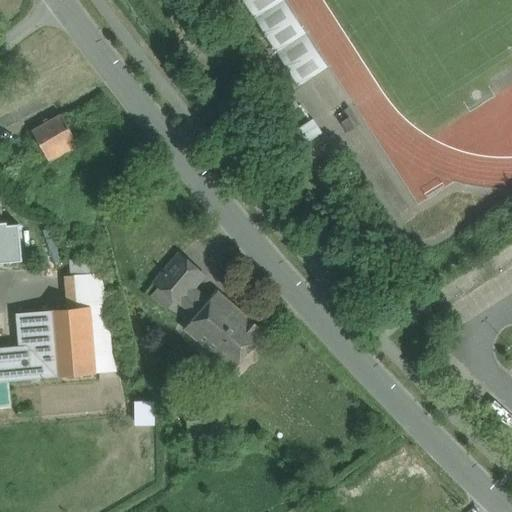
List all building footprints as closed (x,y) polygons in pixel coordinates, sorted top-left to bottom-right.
[(327,70),(288,0),(246,0),(295,87),(327,70)] [(62,115),(33,131),(53,167),(82,150),(62,115)] [(19,230),(0,230),(0,262),(22,260),(19,230)] [(204,274),(180,255),(155,284),(179,304),(204,274)] [(93,271),(91,257),(70,260),(72,273),(93,271)] [(100,275),(74,278),(76,308),(90,307),(95,358),(112,356),(108,306),(100,275)] [(64,277),(67,309),(76,308),(74,278),(73,276),(64,277)] [(218,292),(185,329),(232,370),(265,332),(218,292)] [(67,309),(29,312),(31,345),(34,378),(96,373),(95,358),(90,307),(76,308),(67,309)] [(19,346),(31,345),(29,312),(16,314),(19,346)] [(19,346),(0,348),(0,381),(9,381),(34,378),(31,345),(19,346)] [(0,381),(0,407),(11,406),(9,381),(0,381)] [(207,411),(187,412),(188,429),(189,439),(222,436),(221,427),(209,428),(207,411)]
